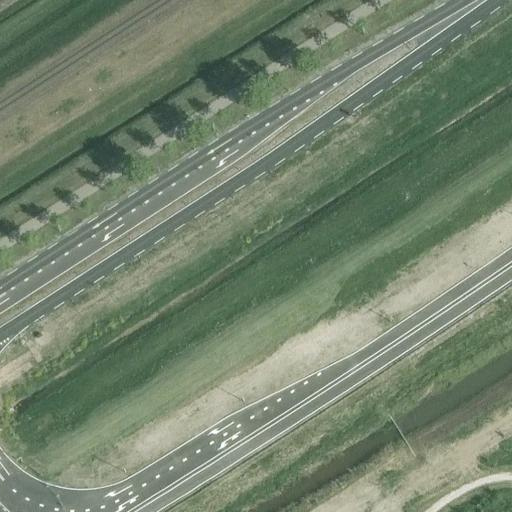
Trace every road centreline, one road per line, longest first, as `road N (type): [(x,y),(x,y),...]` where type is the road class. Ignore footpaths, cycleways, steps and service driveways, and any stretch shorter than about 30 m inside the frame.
road 1 (tertiary): [(0,336),(357,101),(427,36)]
road 2 (tertiary): [(427,36),(338,75),(0,291)]
road 3 (unclassified): [(511,265),(114,511)]
